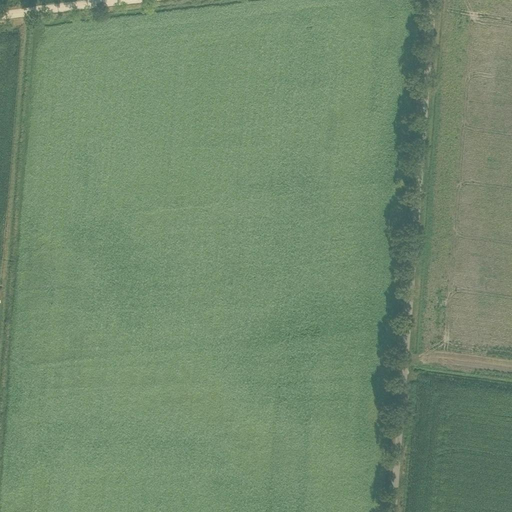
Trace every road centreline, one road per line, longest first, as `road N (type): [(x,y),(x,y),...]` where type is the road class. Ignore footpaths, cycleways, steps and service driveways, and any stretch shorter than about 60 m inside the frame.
road 1 (unclassified): [(391,511),(432,0)]
road 2 (track): [(0,16),(142,0)]
